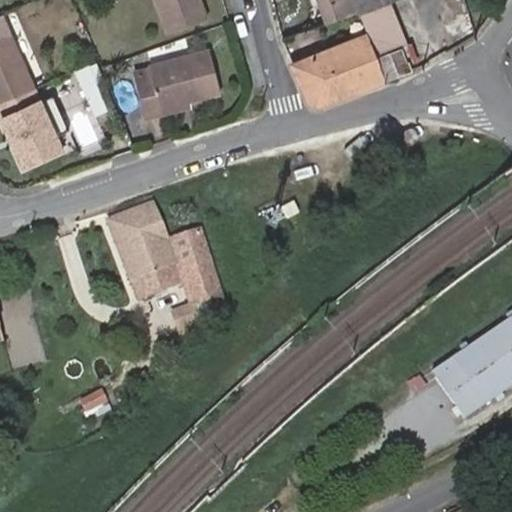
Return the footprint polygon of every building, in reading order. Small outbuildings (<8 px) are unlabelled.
[(149,0),(161,30),(201,16),(195,0),(149,0)] [(317,0),(325,22),(358,11),(353,0),(317,0)] [(353,0),(358,11),(368,37),(386,79),(414,68),(411,58),(418,55),(413,40),(406,43),(391,0),(353,0)] [(0,100),(28,88),(5,35),(0,23),(0,100)] [(320,104),(386,79),(368,37),(309,57),(312,65),(295,70),(312,100),(320,104)] [(146,74),(129,78),(138,119),(155,116),(153,107),(180,101),(215,93),(206,52),(144,66),(144,68),(146,74)] [(309,57),(291,63),(295,70),(312,65),(309,57)] [(97,81),(91,66),(63,77),(69,92),(97,81)] [(128,71),(129,78),(146,74),(144,68),(128,71)] [(0,127),(18,169),(56,152),(37,108),(28,88),(0,100),(0,127)] [(153,107),(155,116),(182,110),(180,101),(153,107)] [(50,102),(37,108),(56,152),(69,147),(50,102)] [(221,296),(197,230),(167,241),(166,240),(155,210),(153,205),(107,222),(107,224),(128,278),(130,277),(134,288),(176,272),(189,307),(221,296)] [(17,240),(0,245),(3,255),(20,250),(17,240)] [(36,331),(34,321),(2,326),(0,314),(0,344),(13,343),(12,335),(36,331)] [(511,319),(444,365),(476,413),(511,390),(511,319)]
